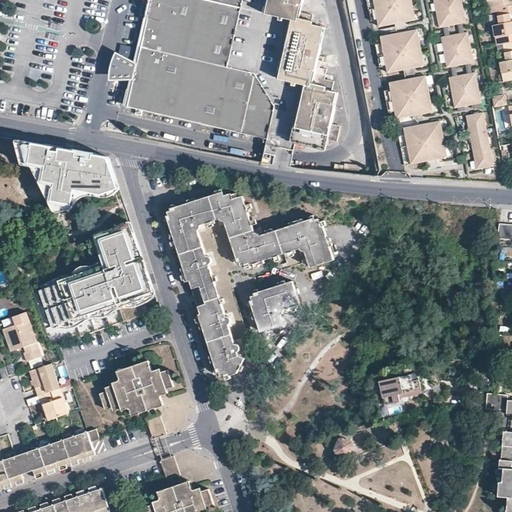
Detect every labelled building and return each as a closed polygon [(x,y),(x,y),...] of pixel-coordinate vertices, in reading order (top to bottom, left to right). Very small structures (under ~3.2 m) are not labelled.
[(145,36),(153,0),(149,0),(135,59),(134,64),(131,78),(125,103),(127,104),(128,104),(145,36)] [(311,14),(298,11),(300,0),(302,0),(153,0),(145,36),(128,104),(159,112),(170,115),(234,130),(250,134),(262,137),(268,138),(270,132),(284,135),(290,137),(296,138),(323,145),(324,138),(328,122),(330,123),(335,107),(332,106),(336,91),(331,89),(333,80),(321,77),(323,68),(313,66),(318,46),(316,46),(321,26),(309,24),(311,14)] [(365,0),(368,12),(374,11),(371,0),(365,0)] [(413,20),(409,0),(371,0),(374,11),(376,22),(377,27),(394,24),(413,20)] [(431,0),(437,28),(463,23),(459,0),(431,0)] [(511,0),(483,0),(484,9),(493,8),(511,4),(511,0)] [(511,4),(493,8),(496,24),(490,25),(493,45),(499,45),(511,41),(511,20),(511,21),(510,14),(511,13),(511,4)] [(374,11),(368,12),(370,23),(376,22),(374,11)] [(60,34),(47,31),(46,34),(47,34),(46,40),(58,42),(60,37),(60,34)] [(386,72),(402,70),(422,66),(415,31),(396,35),(379,38),(380,45),(383,56),(385,67),(386,72)] [(444,68),(471,63),(465,32),(438,37),(444,68)] [(511,41),(499,45),(502,60),(497,61),(500,82),(511,79),(511,41)] [(376,56),(383,56),(380,45),(374,46),(376,56)] [(134,64),(135,59),(116,49),(116,50),(113,56),(113,58),(111,64),(110,70),(109,79),(131,78),(134,64)] [(383,56),(376,56),(378,68),(385,67),(383,56)] [(472,73),(446,78),(451,106),(478,101),(472,73)] [(394,116),(409,114),(429,110),(423,75),(404,78),(387,81),(388,89),(390,99),(392,109),(394,116)] [(491,96),(492,104),(503,103),(502,94),(491,96)] [(390,99),(384,100),(386,111),(392,109),(390,99)] [(505,127),(511,126),(511,130),(511,105),(502,107),(505,127)] [(489,166),(488,162),(479,112),(461,116),(463,122),(468,148),(471,168),(489,166)] [(419,123),(402,126),(408,162),(444,156),(437,120),(419,123)] [(330,123),(328,122),(324,138),(336,140),(339,125),(330,123)] [(270,132),(268,138),(267,142),(266,150),(263,161),(276,163),(289,166),(292,155),(294,149),(296,138),(290,137),(284,135),(270,132)] [(105,158),(32,144),(28,164),(42,167),(40,182),(54,185),(51,200),(69,203),(72,189),(99,194),(115,189),(105,158)] [(273,230),(266,233),(260,235),(257,232),(254,231),(252,225),(250,221),(248,213),(245,206),(242,196),(237,198),(231,199),(230,195),(230,194),(223,196),(222,193),(215,195),(206,198),(197,201),(194,202),(187,204),(174,209),(175,210),(170,212),(166,213),(167,217),(168,221),(173,235),(177,248),(184,268),(188,282),(192,293),(203,290),(208,306),(197,310),(199,315),(204,328),(213,354),(215,361),(217,368),(219,373),(220,376),(225,375),(227,379),(232,378),(231,375),(238,373),(240,368),(245,358),(240,355),(239,352),(241,350),(241,347),(239,344),(236,344),(230,326),(232,323),(232,320),(230,317),(226,316),(222,304),(221,299),(215,282),(214,277),(209,265),(212,263),(212,260),(210,257),(206,257),(198,232),(200,229),(201,225),(205,224),(215,221),(219,220),(222,222),(224,223),(225,223),(237,258),(239,257),(241,261),(240,261),(240,262),(241,264),(245,263),(249,262),(250,263),(254,262),(260,260),(274,255),(279,254),(300,247),(303,249),(306,251),(311,265),(333,257),(329,244),(327,237),(323,224),(321,224),(319,219),(319,217),(315,218),(314,217),(310,218),(303,220),(297,222),(273,230)] [(511,227),(498,227),(496,242),(511,242),(511,227)] [(99,239),(107,260),(120,255),(136,303),(154,296),(145,267),(133,229),(99,239)] [(52,329),(53,332),(136,303),(120,255),(107,260),(91,266),(93,271),(116,263),(129,300),(129,302),(52,329)] [(71,272),(91,266),(89,262),(70,268),(71,272)] [(93,271),(91,266),(71,272),(73,278),(39,289),(52,329),(129,302),(129,300),(116,263),(93,271)] [(185,283),(188,282),(184,268),(180,269),(183,275),(180,276),(182,281),(184,281),(185,283)] [(38,284),(39,289),(73,278),(71,272),(38,284)] [(254,311),(256,317),(261,331),(284,323),(281,314),(282,313),(283,311),(284,310),(284,308),(288,306),(297,303),(300,303),(292,280),(285,282),(278,284),(258,290),(259,293),(254,294),(251,295),(252,299),(250,300),(252,304),(254,311)] [(201,329),(204,328),(199,315),(196,316),(197,318),(195,319),(196,324),(199,323),(201,329)] [(35,348),(29,350),(32,358),(34,357),(46,354),(47,353),(35,316),(10,324),(17,346),(27,343),(33,342),(35,348)] [(57,361),(35,368),(43,393),(65,386),(57,361)] [(149,406),(156,403),(155,400),(162,398),(161,395),(168,392),(167,389),(175,386),(170,371),(162,373),(161,370),(154,373),(153,370),(145,373),(144,368),(137,371),(136,366),(119,372),(121,377),(114,379),(116,385),(108,387),(109,391),(102,393),(108,410),(115,408),(116,411),(124,408),(126,413),(132,411),(134,416),(151,410),(149,406)] [(259,371),(259,368),(258,367),(244,372),(246,375),(259,371)] [(422,389),(420,379),(413,380),(411,374),(380,381),(385,405),(401,401),(399,394),(422,389)] [(65,386),(43,393),(46,402),(47,402),(53,420),(62,417),(73,413),(65,386)] [(424,396),(422,389),(399,394),(401,401),(424,396)] [(29,406),(39,403),(38,397),(27,400),(29,406)] [(511,402),(507,402),(507,399),(487,397),(486,412),(506,414),(506,418),(511,418),(511,402)] [(149,442),(159,438),(160,438),(153,418),(141,422),(147,442),(149,442)] [(100,428),(92,431),(96,443),(104,440),(100,428)] [(80,435),(87,459),(94,457),(100,455),(96,443),(92,431),(88,432),(85,433),(80,435)] [(68,438),(75,463),(82,461),(87,459),(80,435),(76,436),(72,437),(68,438)] [(511,511),(511,435),(505,435),(503,462),(501,462),(501,471),(504,471),(503,485),(500,485),(499,499),(508,499),(507,511),(511,511)] [(353,454),(357,445),(355,441),(345,436),(341,437),(337,447),(339,451),(349,455),(353,454)] [(57,442),(64,466),(71,464),(75,463),(68,438),(64,439),(61,441),(57,442)] [(156,462),(166,459),(159,438),(149,442),(156,462)] [(44,446),(52,470),(60,468),(64,466),(57,442),(53,443),(50,444),(44,446)] [(39,472),(40,474),(47,471),(52,470),(44,446),(40,447),(37,448),(32,450),(39,472)] [(23,452),(20,453),(27,475),(30,474),(39,472),(32,450),(23,452)] [(8,457),(15,481),(20,480),(27,477),(27,475),(20,453),(15,455),(12,456),(8,457)] [(0,476),(3,485),(8,484),(15,481),(8,457),(3,459),(0,459),(0,476)] [(174,478),(167,459),(166,459),(156,462),(155,463),(155,466),(161,482),(174,478)] [(207,511),(209,511),(208,508),(216,506),(211,489),(203,492),(202,489),(194,491),(194,489),(186,491),(185,488),(178,490),(176,486),(160,491),(161,496),(155,498),(157,504),(149,507),(150,510),(142,511),(207,511)] [(100,491),(99,489),(92,491),(93,493),(98,511),(111,511),(105,489),(100,491)] [(88,494),(87,492),(80,494),(81,496),(85,511),(98,511),(93,493),(88,494)] [(76,498),(75,496),(69,498),(69,500),(72,511),(85,511),(81,496),(76,498)] [(64,501),(64,500),(56,502),(57,504),(59,511),(72,511),(69,500),(64,501)]
